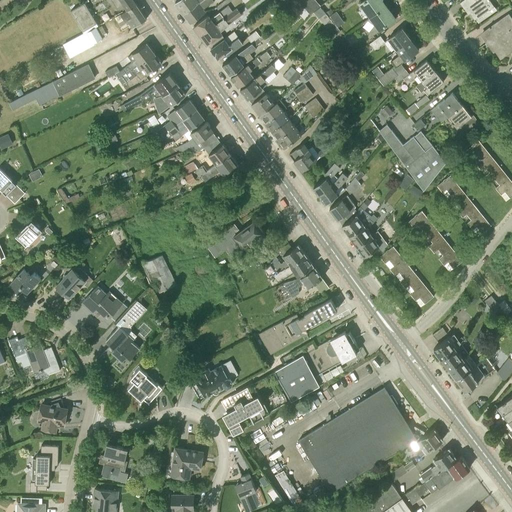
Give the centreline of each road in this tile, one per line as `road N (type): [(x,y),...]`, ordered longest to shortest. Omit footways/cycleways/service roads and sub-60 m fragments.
road 1 (tertiary): [(399,342),(152,0)]
road 2 (residential): [(211,511),(224,458),(209,422),(177,412),(135,426),(88,419)]
road 3 (tertiary): [(511,491),(399,342)]
road 4 (residential): [(399,342),(440,310),(511,220)]
road 5 (residential): [(88,419),(91,384),(75,345),(54,326),(0,309)]
